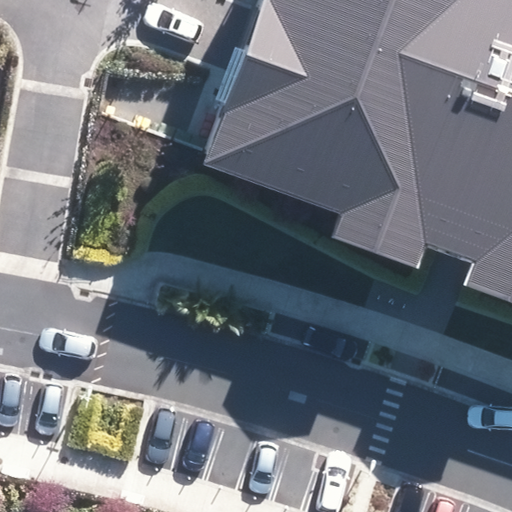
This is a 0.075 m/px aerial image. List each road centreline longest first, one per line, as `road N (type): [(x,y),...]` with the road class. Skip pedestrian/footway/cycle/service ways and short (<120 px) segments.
road 1 (residential): [(511,454),(173,346),(6,311)]
road 2 (residential): [(63,0),(6,311)]
